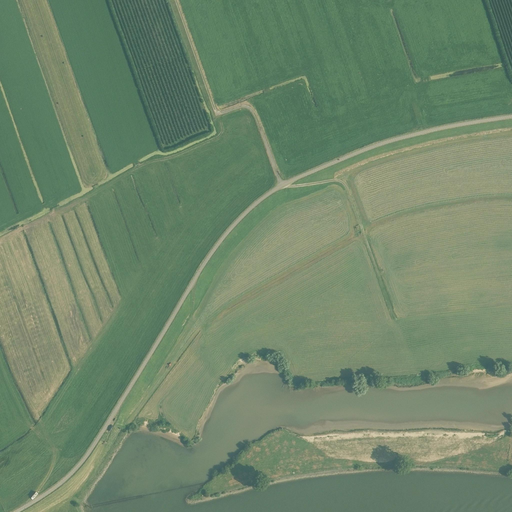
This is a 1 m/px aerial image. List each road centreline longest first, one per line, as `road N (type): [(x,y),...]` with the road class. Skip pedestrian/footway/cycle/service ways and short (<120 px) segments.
road 1 (unclassified): [(16,511),(84,458),(199,272),(257,203),(377,144),(511,116)]
road 2 (track): [(176,0),(215,114),(252,111),(283,187),(343,184),(393,317)]
road 3 (track): [(55,214),(133,170),(218,138),(217,113)]
